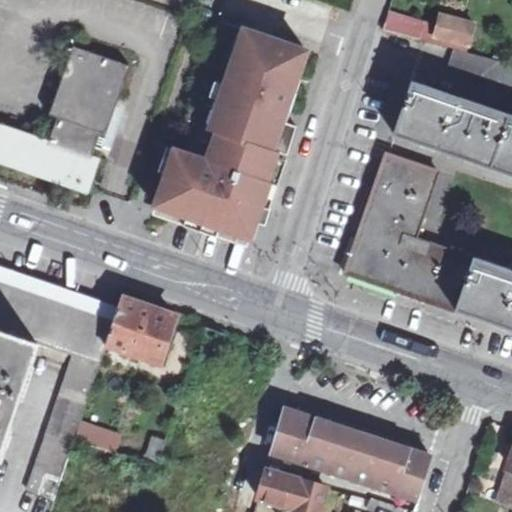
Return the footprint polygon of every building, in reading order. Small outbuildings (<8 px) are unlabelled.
[(473,25),(441,16),(435,37),(466,46),(473,25)] [(262,35),(218,20),(184,119),(192,122),(182,151),(177,149),(172,164),(170,163),(155,205),(171,210),(229,230),(250,237),(255,222),(265,225),(270,208),(261,205),(264,195),(262,195),(264,187),(266,181),(277,184),(295,125),(279,120),(281,113),(283,107),(289,109),(295,92),(291,90),(296,77),(305,50),(262,35)] [(0,155),(89,186),(98,161),(129,64),(74,46),(41,138),(0,122),(0,155)] [(511,65),(503,63),(481,57),(457,50),(452,66),(485,76),(492,84),(499,80),(507,89),(511,86),(511,65)] [(511,115),(414,80),(396,131),(448,149),(511,172),(511,115)] [(418,291),(460,307),(477,256),(431,239),(427,250),(406,242),(410,232),(417,234),(439,173),(387,156),(380,177),(367,213),(351,260),(349,266),(354,268),(390,281),(418,291)] [(427,250),(431,239),(423,236),(417,234),(410,232),(406,242),(427,250)] [(511,269),(477,256),(460,307),(506,323),(511,325),(511,269)] [(71,356),(96,364),(102,347),(111,320),(89,313),(56,302),(26,292),(0,283),(0,332),(34,343),(71,356)] [(119,297),(111,320),(102,347),(154,364),(170,314),(119,297)] [(0,444),(34,343),(0,332),(0,444)] [(76,425),(96,364),(71,356),(26,492),(51,501),(71,440),(76,425)] [(308,415),(284,407),(267,469),(324,486),(369,499),(370,496),(412,511),(431,456),(360,433),(308,415)] [(76,425),(71,440),(98,449),(103,434),(76,425)] [(162,443),(152,439),(144,464),(154,467),(162,443)] [(316,511),(324,486),(267,469),(258,498),(286,506),(284,511),(316,511)] [(511,496),(511,488),(505,486),(499,504),(509,508),(511,496)]
